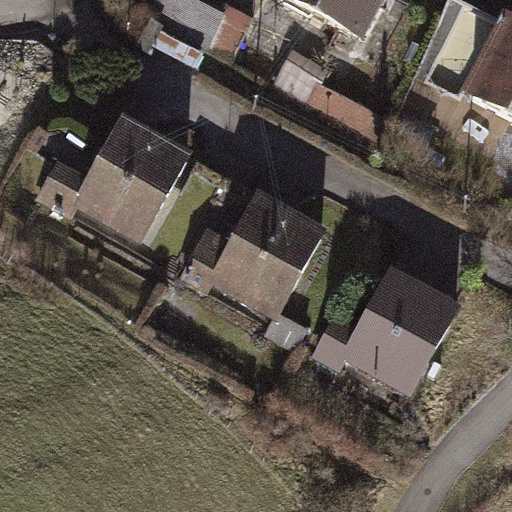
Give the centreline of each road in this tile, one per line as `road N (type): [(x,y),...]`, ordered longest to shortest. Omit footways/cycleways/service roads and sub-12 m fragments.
road 1 (residential): [(81,0),(167,99),(511,264)]
road 2 (residential): [(422,511),(448,465),(511,399)]
